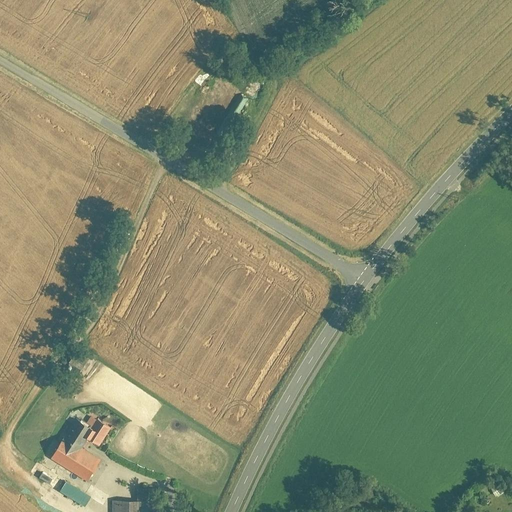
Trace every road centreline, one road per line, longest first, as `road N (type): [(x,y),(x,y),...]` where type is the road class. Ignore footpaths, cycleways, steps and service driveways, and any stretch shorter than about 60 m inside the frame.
road 1 (residential): [(0,54),(363,277)]
road 2 (tertiary): [(232,511),(297,381),(363,277)]
road 3 (tertiary): [(363,277),(511,117)]
